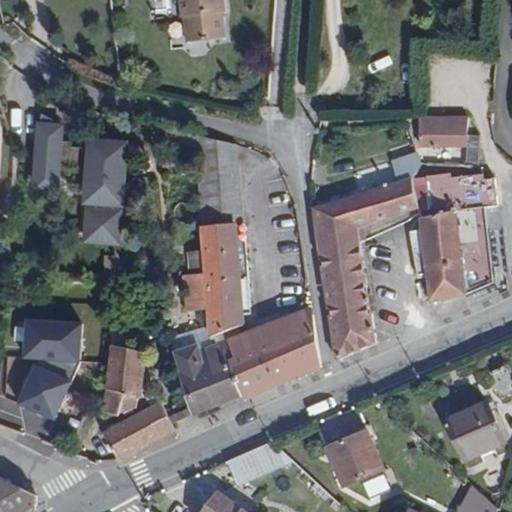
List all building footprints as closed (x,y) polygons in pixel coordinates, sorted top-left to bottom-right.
[(181,0),(184,20),(187,20),(189,45),(227,41),(224,16),(227,15),(224,0),(181,0)] [(63,124),(45,114),(40,177),(60,179),(61,168),(94,171),(91,201),(98,202),(97,210),(91,210),(89,237),(102,238),(102,241),(120,243),(122,212),(117,212),(118,203),(123,204),(127,146),(102,144),(101,149),(75,147),(75,142),(62,141),(63,124)] [(466,115),(419,117),(418,145),(464,144),(466,115)] [(198,135),(198,143),(209,274),(209,275),(212,308),(210,308),(211,326),(211,336),(223,332),(237,328),(244,326),(241,307),(251,305),(237,144),(198,135)] [(390,161),(397,183),(412,178),(420,163),(416,153),(390,161)] [(426,277),(429,302),(465,296),(495,285),(487,233),(501,231),(493,179),(483,181),(482,176),(450,181),(449,174),(425,178),(430,217),(420,218),(421,231),(426,277)] [(60,179),(40,177),(39,188),(59,190),(60,179)] [(397,183),(312,208),(319,253),(360,243),(357,228),(364,226),(418,209),(412,178),(397,183)] [(357,228),(360,243),(367,240),(364,226),(357,228)] [(416,279),(426,277),(421,231),(408,234),(416,279)] [(360,243),(319,253),(335,360),(376,342),(360,243)] [(184,277),(187,310),(210,308),(212,308),(209,275),(209,274),(184,277)] [(240,337),(237,328),(223,332),(228,345),(231,344),(237,359),(227,362),(244,395),(247,400),(322,367),(314,309),(240,337)] [(129,323),(115,323),(114,346),(128,349),(129,323)] [(211,336),(211,326),(172,338),(177,355),(202,348),(204,353),(213,350),(211,336)] [(228,345),(223,332),(211,336),(213,350),(204,353),(202,348),(177,355),(194,413),(244,395),(227,362),(237,359),(231,344),(228,345)] [(149,392),(144,391),(148,353),(128,349),(114,346),(109,389),(104,409),(119,413),(139,407),(141,397),(147,399),(149,392)] [(511,367),(511,366),(493,374),(504,400),(511,396),(511,367)] [(105,433),(120,461),(177,430),(163,403),(105,433)] [(490,403),(449,421),(467,461),(507,443),(490,403)] [(370,432),(330,449),(346,486),(386,469),(370,432)] [(273,444),(229,463),(239,485),(293,461),(273,444)] [(0,511),(29,511),(36,508),(39,498),(0,478),(0,511)] [(219,494),(206,511),(246,511),(251,507),(239,498),(235,505),(219,494)]
